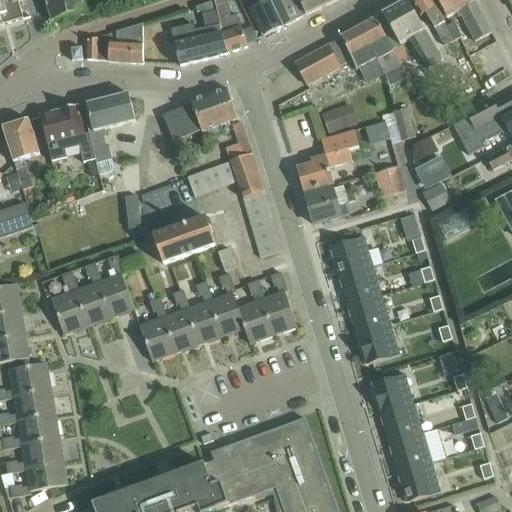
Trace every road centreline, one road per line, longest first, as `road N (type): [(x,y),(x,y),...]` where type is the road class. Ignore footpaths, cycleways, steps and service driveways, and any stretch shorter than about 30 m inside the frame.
road 1 (residential): [(376,511),(244,74)]
road 2 (unclassified): [(34,84),(180,84),(244,74)]
road 3 (residential): [(195,0),(47,51),(34,84)]
road 4 (unclassified): [(244,74),(378,0)]
